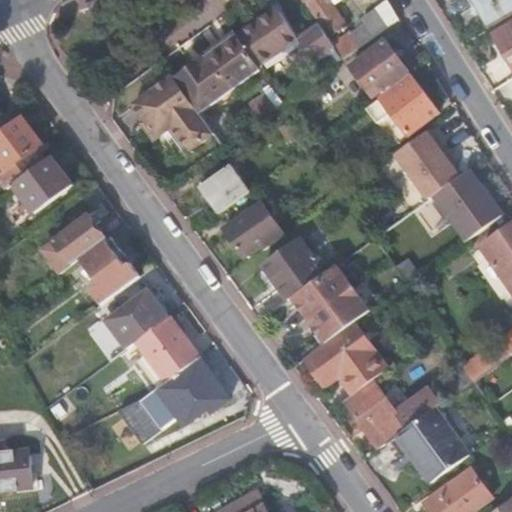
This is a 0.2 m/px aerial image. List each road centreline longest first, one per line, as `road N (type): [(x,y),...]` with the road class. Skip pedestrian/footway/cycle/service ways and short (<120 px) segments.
road 1 (residential): [(0,13),(301,419)]
road 2 (residential): [(113,511),(301,419)]
road 3 (residential): [(511,157),(415,0)]
